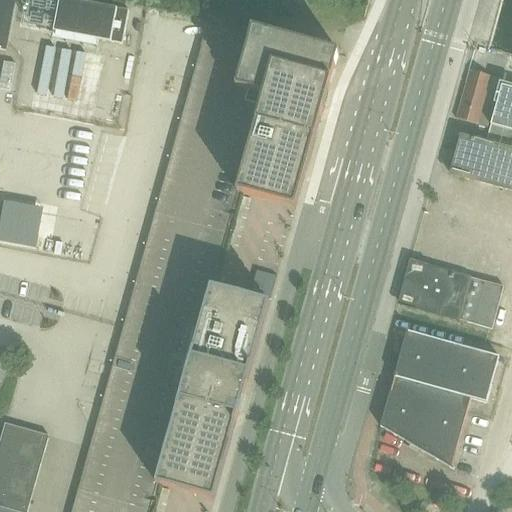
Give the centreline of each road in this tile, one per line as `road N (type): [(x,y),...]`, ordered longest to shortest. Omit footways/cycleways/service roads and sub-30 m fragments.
road 1 (unclassified): [(310,486),(341,468),(470,0)]
road 2 (primary): [(310,486),(446,0)]
road 3 (unclassified): [(343,217),(303,226),(224,511)]
road 4 (primary): [(343,217),(274,466)]
road 5 (primary): [(403,0),(343,217)]
road 6 (unclassified): [(511,385),(475,511)]
